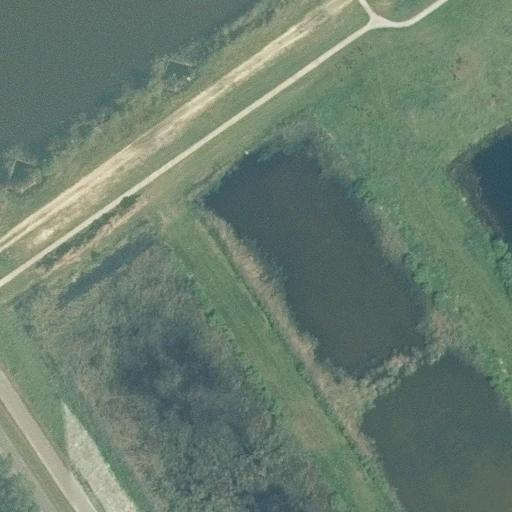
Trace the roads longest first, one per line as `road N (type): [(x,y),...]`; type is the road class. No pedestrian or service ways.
road 1 (track): [(0,245),(342,0)]
road 2 (unclassified): [(85,511),(0,383)]
